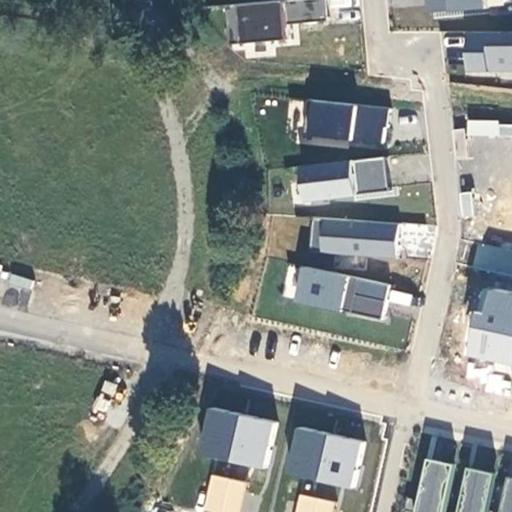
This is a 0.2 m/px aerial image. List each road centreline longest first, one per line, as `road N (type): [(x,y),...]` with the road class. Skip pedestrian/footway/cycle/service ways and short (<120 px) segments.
road 1 (residential): [(369,0),(372,49),(433,53),(450,223),(410,405)]
road 2 (residential): [(0,321),(410,405)]
